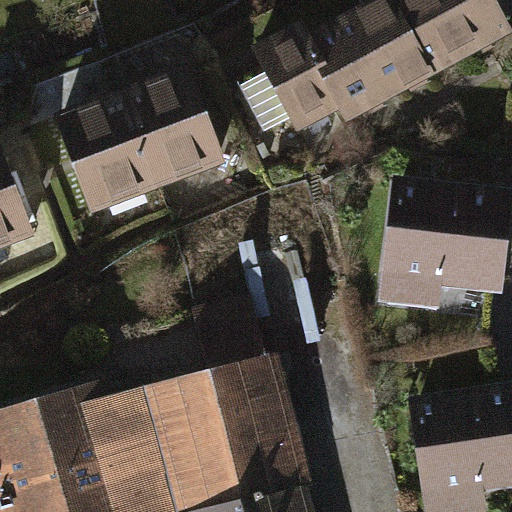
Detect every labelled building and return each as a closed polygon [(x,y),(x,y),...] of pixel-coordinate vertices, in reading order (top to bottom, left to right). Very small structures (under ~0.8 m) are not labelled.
[(507,28),(492,0),(386,0),(311,41),(304,28),(258,52),(297,124),(338,102),(346,115),(507,28)] [(188,73),(125,97),(157,179),(219,156),(206,122),(195,127),(189,111),(200,107),(188,73)] [(125,97),(61,121),(74,154),(85,150),(91,166),(80,170),(85,182),(75,185),(82,201),(91,198),(93,204),(157,179),(125,97)] [(0,156),(0,240),(28,230),(14,195),(3,199),(0,191),(0,182),(9,179),(0,156)] [(505,197),(401,186),(391,272),(496,283),(505,197)] [(196,316),(211,372),(246,511),(302,511),(275,408),(292,403),(280,357),(265,361),(250,302),(196,316)] [(187,511),(246,511),(211,372),(155,386),(187,511)] [(0,511),(183,511),(187,511),(155,386),(116,400),(100,391),(0,418),(0,511)] [(511,391),(418,405),(430,491),(511,477),(511,391)]
